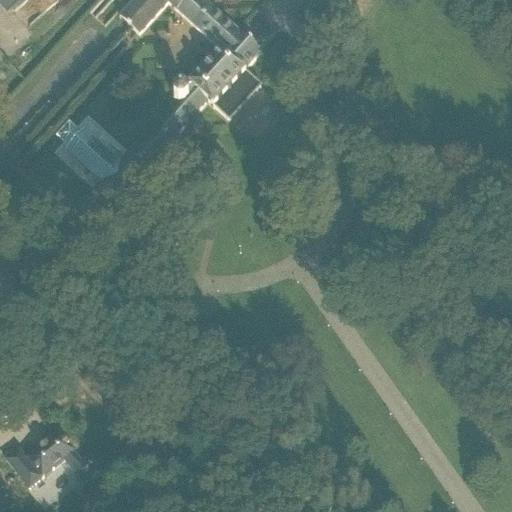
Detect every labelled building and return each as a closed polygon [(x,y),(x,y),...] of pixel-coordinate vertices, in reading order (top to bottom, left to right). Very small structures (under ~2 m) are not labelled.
[(0,0),(0,10),(6,18),(27,0),(0,0)] [(136,0),(119,20),(138,37),(168,5),(221,53),(189,88),(190,89),(186,93),(183,91),(177,91),(173,96),(173,102),(175,104),(124,160),(90,129),(85,133),(84,132),(81,136),(68,124),(56,138),(68,150),(65,153),(66,154),(62,159),(96,191),(79,209),(102,231),(182,144),(176,138),(184,130),(182,128),(198,111),(200,112),(207,104),(213,110),(214,109),(228,122),(259,88),(245,75),(246,74),(244,73),(261,54),(240,34),(239,35),(200,0),(136,0)] [(48,238),(47,238),(48,240),(42,245),(65,272),(70,267),(71,268),(72,267),(48,238)] [(18,452),(5,463),(29,492),(42,481),(63,464),(81,486),(92,477),(108,466),(97,452),(81,465),(73,456),(74,455),(59,436),(27,462),(18,452)] [(0,493),(0,511),(4,511),(11,507),(0,493)] [(102,495),(87,508),(90,511),(109,511),(113,509),(102,495)]
